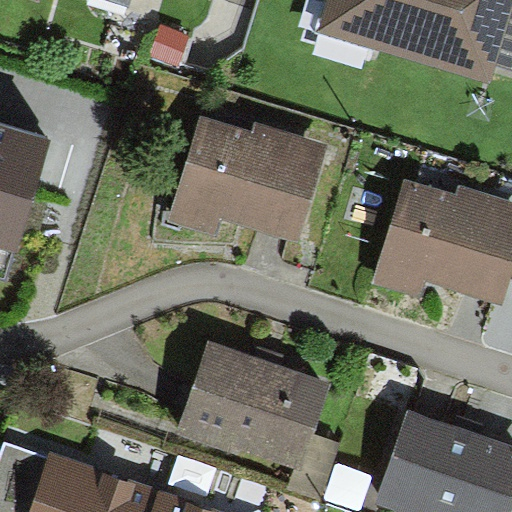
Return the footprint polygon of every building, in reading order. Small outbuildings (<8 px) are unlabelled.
[(94,0),(130,11),(133,0),(94,0)] [(489,86),(495,65),(511,3),(511,0),(328,0),(318,34),(489,86)] [(511,3),(495,65),(511,70),(511,3)] [(186,38),(162,28),(150,54),(175,64),(186,38)] [(250,130),(207,116),(172,218),(215,232),(220,215),(300,241),(332,145),(254,119),(250,130)] [(49,138),(0,123),(0,269),(8,272),(49,138)] [(457,195),(408,179),(374,285),(421,300),(426,283),(501,307),(511,273),(511,200),(461,184),(457,195)] [(330,385),(211,342),(179,429),(293,470),(287,488),(321,500),(342,442),(313,432),(330,385)] [(511,511),(511,445),(409,411),(378,505),(399,511),(511,511)] [(0,511),(28,511),(48,458),(7,444),(0,462),(0,511)] [(50,451),(48,458),(28,511),(149,511),(159,489),(50,451)] [(226,511),(159,489),(149,511),(226,511)]
